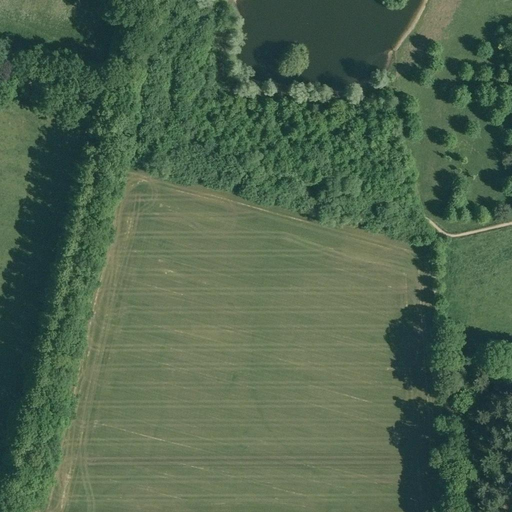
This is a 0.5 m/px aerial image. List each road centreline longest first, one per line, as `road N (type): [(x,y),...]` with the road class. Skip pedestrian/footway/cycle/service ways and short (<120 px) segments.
road 1 (unclassified): [(23,511),(27,463),(140,0)]
road 2 (track): [(0,74),(97,96),(114,111)]
